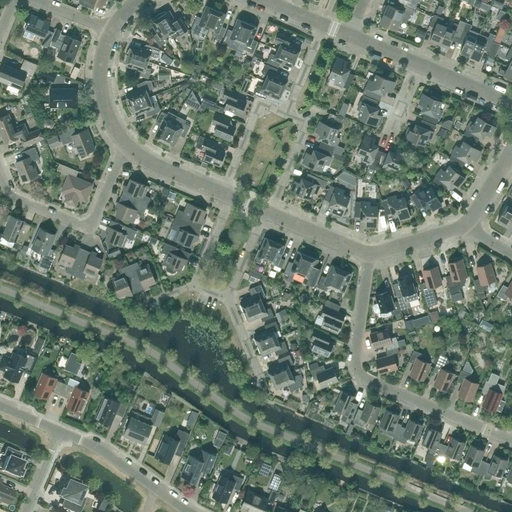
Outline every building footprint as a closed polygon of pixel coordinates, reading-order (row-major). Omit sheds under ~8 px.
[(103,4),(105,0),(78,0),(77,3),(92,9),(94,4),(101,7),(102,4),(103,4)] [(402,0),(401,4),(415,10),(418,0),(402,0)] [(413,15),(415,10),(401,4),(399,10),(388,5),(387,6),(384,5),(381,13),(384,14),(400,21),(406,24),(410,14),(413,15)] [(209,29),(216,10),(207,6),(202,18),(197,16),(191,30),(191,32),(199,36),(203,27),(209,29)] [(221,26),(226,14),(216,10),(209,29),(214,31),(212,36),(221,40),(226,29),(221,26)] [(159,14),(158,14),(170,34),(173,39),(187,30),(180,20),(175,23),(168,11),(166,13),(165,12),(159,14)] [(165,37),(170,34),(158,14),(153,19),(154,20),(151,22),(158,33),(153,36),(159,47),(168,42),(165,37)] [(400,21),(384,14),(380,24),(402,33),(404,29),(398,27),(400,21)] [(47,30),(50,23),(31,15),(25,29),(26,29),(23,36),(32,40),(35,33),(44,37),(41,45),(48,48),(51,40),(54,33),(47,30)] [(441,25),(444,19),(434,15),(429,26),(435,28),(430,40),(439,44),(446,27),(441,25)] [(240,42),(248,23),(238,20),(233,32),(228,29),(223,41),(232,45),(234,40),(240,42)] [(459,38),(466,23),(460,20),(458,25),(454,23),(452,29),(446,27),(439,44),(449,48),(454,36),(459,38)] [(252,39),(257,27),(248,23),(240,42),(245,45),(243,50),(252,53),(257,42),(252,39)] [(470,30),(472,25),(466,23),(459,38),(465,41),(460,53),(470,57),(477,40),(471,37),(474,32),(470,30)] [(54,33),(51,40),(53,41),(51,45),(60,49),(57,57),(58,57),(58,55),(72,61),(72,63),(81,42),(66,36),(60,34),(62,31),(56,28),(54,33)] [(415,35),(423,38),(425,33),(418,29),(415,35)] [(288,44),(291,38),(279,33),(275,42),(280,44),(278,50),(297,58),(300,49),(288,44)] [(477,40),(470,57),(479,61),(483,51),(489,53),(496,36),(490,33),(489,38),(488,38),(479,34),(477,40)] [(161,51),(158,48),(146,44),(144,50),(132,46),(131,49),(130,48),(126,55),(148,62),(150,56),(155,58),(158,58),(161,51)] [(293,67),(297,58),(278,50),(275,56),(270,54),(267,63),(278,68),(281,62),(293,67)] [(146,68),(148,62),(126,55),(125,62),(126,62),(126,65),(138,69),(136,75),(148,79),(151,69),(146,68)] [(344,67),(346,62),(337,58),(334,66),(332,65),(329,73),(331,74),(329,77),(336,80),(335,84),(342,87),(348,89),(354,75),(348,73),(349,70),(344,67)] [(32,77),(37,65),(24,60),(20,71),(4,65),(0,73),(0,81),(20,89),(27,74),(32,77)] [(275,75),(278,69),(266,65),(262,74),(267,76),(265,81),(283,89),(287,80),(275,75)] [(54,80),(57,74),(42,67),(39,74),(54,80)] [(511,79),(511,68),(508,67),(506,72),(500,69),(498,73),(511,79)] [(391,92),(395,83),(376,75),(373,82),(369,80),(367,87),(365,87),(363,93),(380,100),(382,94),(384,95),(386,90),(391,92)] [(147,91),(154,88),(151,81),(146,81),(137,84),(139,90),(126,95),(128,99),(126,99),(128,106),(149,97),(147,91)] [(280,98),(283,89),(265,81),(262,87),(257,85),(253,94),(265,99),(268,93),(280,98)] [(183,91),(186,88),(189,85),(187,82),(180,85),(183,91)] [(237,99),(239,93),(227,88),(223,99),(228,101),(225,108),(241,115),(246,103),(237,99)] [(50,107),(76,107),(76,89),(50,90),(50,107)] [(431,96),(430,98),(423,94),(419,104),(424,106),(422,111),(425,112),(422,118),(436,124),(439,118),(442,111),(438,110),(441,102),(438,101),(438,99),(431,96)] [(375,108),(377,102),(363,96),(361,102),(360,102),(357,109),(361,111),(358,118),(377,126),(381,116),(376,114),(378,109),(375,108)] [(157,101),(152,103),(149,97),(128,106),(128,107),(132,112),(133,112),(135,115),(145,111),(147,117),(158,112),(161,110),(157,101)] [(161,126),(155,137),(164,142),(173,124),(176,119),(177,116),(169,112),(167,115),(162,112),(156,123),(161,126)] [(334,122),(337,116),(330,113),(327,119),(334,122)] [(22,126),(15,129),(9,114),(0,117),(0,129),(2,135),(1,135),(5,144),(20,137),(24,147),(43,139),(39,129),(26,135),(22,126)] [(226,124),(229,119),(217,114),(213,124),(217,126),(214,134),(230,140),(235,128),(226,124)] [(173,124),(164,142),(173,147),(179,135),(184,138),(190,127),(184,124),(186,121),(177,116),(176,119),(173,124)] [(490,136),(496,128),(478,117),(474,124),(470,122),(466,129),(467,129),(463,135),(477,142),(480,137),(483,138),(486,134),(490,136)] [(433,132),(436,126),(422,120),(419,126),(416,125),(414,130),(409,128),(405,137),(412,140),(412,142),(419,145),(420,144),(424,145),(427,138),(430,139),(434,132),(433,132)] [(320,122),(316,131),(321,133),(319,139),(322,140),(319,146),(333,152),(341,155),(344,149),(336,146),(339,139),(335,137),(338,130),(320,122)] [(87,129),(76,134),(73,127),(59,134),(63,145),(74,141),(80,156),(95,150),(90,138),(91,137),(87,129)] [(61,145),(57,136),(48,140),(52,149),(61,145)] [(365,136),(358,154),(365,157),(363,161),(370,164),(369,167),(375,170),(382,152),(377,150),(378,147),(373,145),(375,139),(365,136)] [(216,150),(218,144),(200,137),(196,147),(207,151),(204,159),(220,166),(225,153),(216,150)] [(476,161),(481,152),(464,142),(460,149),(456,146),(452,153),(449,159),(462,167),(465,161),(468,163),(471,158),(476,161)] [(333,152),(319,146),(317,152),(314,150),(312,156),(307,153),(303,163),(310,166),(310,167),(317,170),(318,169),(321,170),(324,163),(328,165),(331,158),(331,157),(333,152)] [(32,162),(40,159),(35,147),(22,152),(25,159),(16,163),(23,181),(37,175),(32,162)] [(382,152),(375,170),(377,167),(382,169),(389,172),(391,168),(398,171),(400,168),(401,168),(404,161),(403,160),(406,152),(397,149),(395,154),(389,152),(388,155),(382,152)] [(75,178),(78,171),(60,164),(57,170),(69,175),(62,191),(68,194),(65,201),(66,202),(66,203),(67,205),(71,207),(73,206),(74,205),(75,205),(78,198),(85,201),(92,185),(75,178)] [(453,168),(452,169),(449,166),(444,172),(441,170),(436,176),(432,181),(444,191),(448,186),(451,188),(454,183),(459,187),(465,179),(459,174),(460,173),(453,168)] [(324,189),(327,182),(308,174),(305,180),(302,179),(300,184),(295,182),(291,191),(298,194),(298,196),(305,199),(306,197),(310,199),(313,192),(317,193),(319,186),(324,189)] [(144,196),(148,186),(131,179),(126,191),(124,190),(121,197),(147,207),(150,198),(144,196)] [(336,188),(330,186),(324,200),(330,202),(329,205),(334,207),(332,213),(341,216),(344,209),(346,209),(349,202),(347,201),(349,198),(342,195),(343,191),(336,188)] [(434,191),(433,191),(431,188),(424,192),(422,188),(415,192),(416,193),(410,196),(418,209),(423,206),(425,209),(430,206),(433,211),(441,206),(437,198),(439,198),(434,191)] [(404,198),(396,200),(395,196),(388,198),(381,200),(386,215),(392,213),(393,216),(398,215),(400,220),(410,217),(404,198)] [(143,216),(147,207),(121,197),(118,203),(120,204),(116,216),(133,223),(137,214),(143,216)] [(369,206),(369,202),(361,202),(355,202),(354,217),(361,217),(360,221),(366,221),(366,227),(376,227),(377,207),(369,206)] [(201,222),(206,211),(188,203),(184,212),(179,210),(175,219),(200,230),(203,223),(201,222)] [(511,208),(506,205),(497,221),(508,228),(511,220),(511,208)] [(23,222),(24,221),(11,216),(3,235),(15,240),(13,247),(21,250),(31,225),(23,222)] [(197,236),(200,230),(175,219),(171,228),(177,231),(173,240),(191,247),(195,235),(197,236)] [(133,240),(137,231),(111,220),(109,227),(111,228),(106,240),(124,247),(127,238),(133,240)] [(41,230),(41,229),(41,228),(32,249),(33,249),(33,248),(44,253),(38,266),(49,270),(57,252),(49,249),(55,235),(55,234),(54,235),(41,230)] [(267,261),(275,242),(266,238),(261,250),(258,249),(254,261),(260,263),(262,258),(267,261)] [(279,258),(284,246),(275,242),(267,261),(273,263),(271,268),(280,272),(285,260),(279,258)] [(187,260),(190,253),(165,243),(161,252),(167,255),(163,264),(167,265),(166,267),(166,270),(168,271),(172,273),(174,273),(176,271),(177,269),(181,271),(185,259),(187,260)] [(78,250),(73,248),(66,245),(59,262),(68,266),(65,272),(75,276),(85,250),(79,248),(78,250)] [(92,253),(91,253),(85,250),(75,276),(84,280),(86,274),(95,278),(103,260),(91,255),(92,253)] [(107,253),(110,259),(117,256),(114,250),(107,253)] [(308,256),(304,254),(299,252),(294,264),(288,262),(284,273),(293,277),(295,272),(301,275),(308,256)] [(313,272),(318,260),(308,256),(301,275),(306,277),(304,282),(313,286),(318,274),(313,272)] [(451,275),(446,277),(451,295),(461,292),(460,288),(461,287),(463,286),(464,285),(465,283),(465,281),(465,279),(465,277),(467,277),(462,259),(448,263),(451,275)] [(148,264),(139,268),(137,262),(128,266),(138,292),(145,289),(144,287),(156,282),(148,264)] [(486,283),(495,281),(490,263),(476,267),(480,279),(474,280),(477,292),(487,289),(486,283)] [(132,294),(138,292),(128,266),(119,270),(121,276),(112,279),(119,297),(131,292),(132,294)] [(334,288),(342,270),(332,266),(327,278),(322,276),(317,287),(326,291),(328,286),(334,288)] [(432,287),(441,284),(436,267),(423,271),(426,282),(420,284),(427,307),(437,304),(432,287)] [(260,279),(262,273),(250,269),(248,274),(260,279)] [(341,297),(351,273),(342,270),(334,288),(339,291),(337,296),(341,297)] [(401,290),(395,291),(398,300),(398,301),(399,303),(401,310),(411,307),(409,302),(418,299),(416,292),(411,274),(398,278),(401,290)] [(511,297),(511,281),(508,288),(503,285),(497,295),(506,301),(509,296),(511,297)] [(261,299),(266,297),(261,285),(249,289),(252,298),(240,303),(244,312),(263,304),(261,299)] [(398,301),(392,303),(389,291),(375,295),(378,303),(375,304),(374,306),(374,308),(374,310),(375,312),(377,313),(380,312),(381,313),(390,310),(391,316),(402,313),(401,310),(399,303),(398,301)] [(340,306),(328,301),(327,301),(325,306),(338,312),(340,306)] [(270,308),(265,310),(263,304),(244,312),(248,321),(260,316),(262,322),(274,317),(270,308)] [(336,317),(338,312),(325,306),(321,316),(325,318),(321,326),(338,333),(343,320),(336,317)] [(275,332),(279,330),(276,321),(264,326),(266,331),(254,336),(258,346),(277,338),(275,332)] [(326,341),(328,335),(315,329),(311,340),(315,341),(312,349),(328,356),(333,344),(326,341)] [(396,337),(390,339),(387,329),(370,334),(374,348),(385,344),(387,350),(397,347),(399,347),(397,340),(396,337)] [(284,341),(279,343),(277,338),(258,346),(262,355),(274,350),(276,356),(288,351),(284,341)] [(404,338),(397,340),(399,347),(406,345),(404,338)] [(394,359),(400,357),(397,347),(387,350),(386,351),(387,356),(376,360),(380,373),(397,368),(394,359)] [(442,349),(433,372),(439,374),(434,385),(447,391),(454,374),(445,370),(449,361),(447,357),(444,356),(446,351),(445,350),(442,349)] [(421,360),(423,354),(413,350),(409,362),(414,364),(410,375),(423,380),(430,364),(421,360)] [(31,371),(38,356),(27,352),(25,357),(14,353),(11,359),(3,356),(0,363),(0,365),(7,369),(4,376),(6,377),(7,378),(10,380),(12,379),(18,382),(24,368),(31,371)] [(288,366),(293,364),(289,355),(278,360),(280,365),(268,370),(272,379),(291,372),(288,366)] [(333,368),(326,371),(323,365),(310,371),(314,381),(319,379),(322,387),(338,380),(333,368)] [(469,380),(471,375),(462,371),(457,382),(463,384),(458,395),(471,401),(478,384),(469,380)] [(298,375),(293,377),(291,372),(272,379),(276,389),(288,384),(291,391),(302,386),(298,375)] [(56,379),(48,376),(42,373),(34,393),(48,399),(52,390),(54,392),(55,393),(55,392),(60,394),(61,395),(65,384),(56,380),(56,379)] [(486,381),(481,392),(487,394),(482,405),(495,411),(502,394),(505,386),(497,383),(499,376),(492,373),(488,382),(486,381)] [(65,384),(61,395),(62,395),(66,397),(67,398),(67,397),(70,398),(67,406),(81,412),(89,393),(76,387),(79,382),(77,381),(70,378),(67,385),(65,384)] [(352,402),(355,396),(342,391),(335,409),(342,412),(339,418),(350,423),(358,404),(352,402)] [(120,402),(119,402),(105,396),(95,418),(111,425),(115,413),(123,416),(127,405),(120,402)] [(373,423),(380,407),(368,402),(364,411),(358,409),(353,422),(363,426),(365,420),(373,423)] [(158,426),(164,413),(155,409),(152,417),(155,418),(153,424),(158,426)] [(396,422),(399,415),(387,410),(380,426),(388,429),(386,434),(396,438),(401,426),(401,425),(396,422)] [(192,411),(187,424),(192,426),(198,413),(192,411)] [(144,444),(152,426),(132,417),(124,435),(144,444)] [(416,441),(422,425),(410,420),(406,429),(401,426),(396,438),(395,440),(405,444),(408,438),(416,441)] [(437,442),(441,433),(429,428),(422,444),(430,447),(428,453),(438,457),(438,456),(443,444),(437,442)] [(182,451),(189,434),(179,430),(175,439),(164,435),(154,457),(159,459),(161,460),(161,459),(170,463),(176,449),(182,451)] [(458,459),(465,443),(453,437),(449,446),(443,444),(438,456),(448,460),(450,455),(458,459)] [(232,445),(227,442),(223,451),(228,454),(232,445)] [(471,445),(465,461),(472,465),(470,471),(480,475),(481,473),(485,462),(480,460),(484,450),(471,445)] [(17,459),(20,453),(5,447),(2,454),(6,456),(0,470),(15,476),(16,475),(18,476),(20,470),(18,469),(21,461),(17,459)] [(209,472),(216,456),(202,450),(198,459),(189,455),(181,476),(196,482),(202,469),(209,472)] [(491,464),(485,462),(481,473),(491,477),(493,473),(500,476),(507,460),(495,455),(491,464)] [(239,490),(243,479),(234,475),(231,481),(221,476),(212,497),(226,502),(233,488),(239,490)] [(75,484),(76,480),(68,477),(67,480),(66,480),(65,483),(63,484),(62,486),(63,488),(62,490),(59,489),(56,495),(59,496),(59,497),(67,500),(64,507),(76,511),(77,511),(81,501),(77,499),(82,487),(75,484)] [(0,485),(0,482),(1,479),(0,478),(0,501),(6,504),(12,490),(0,485)] [(272,505),(278,492),(272,490),(268,499),(248,491),(241,509),(247,511),(248,511),(249,511),(250,511),(263,511),(267,503),(272,505)]
